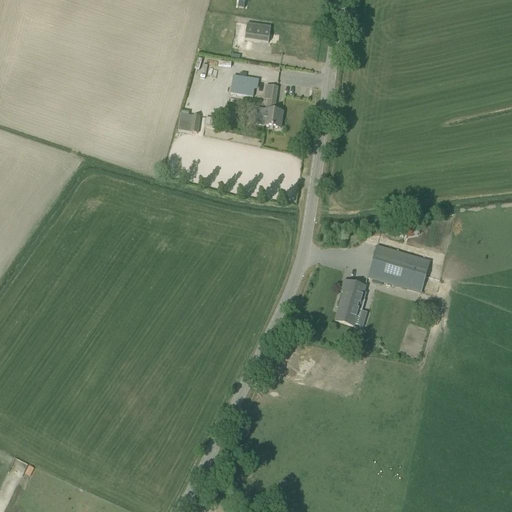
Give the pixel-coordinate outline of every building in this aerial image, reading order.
[(244,40),(268,44),(270,28),(247,25),(244,40)] [(257,110),(255,126),(263,127),(270,128),(280,129),(282,114),(274,112),(277,89),(269,88),(267,101),(265,112),(257,110)] [(197,135),(199,118),(192,117),(190,134),(197,135)] [(206,118),(204,125),(214,128),(215,120),(206,118)] [(367,279),(376,282),(421,294),(430,262),(376,247),(367,279)] [(341,293),(343,294),(335,323),(353,328),(364,288),(344,282),(341,293)]
